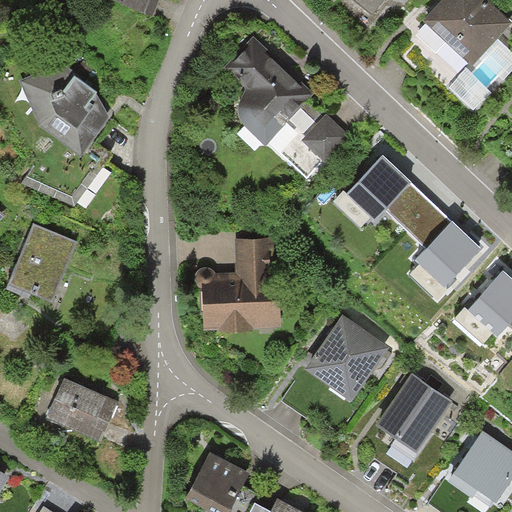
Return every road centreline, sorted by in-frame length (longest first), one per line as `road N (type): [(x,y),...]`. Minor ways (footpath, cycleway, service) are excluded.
road 1 (residential): [(214,0),(176,56),(162,122),(165,366)]
road 2 (residential): [(511,238),(273,0)]
road 3 (residential): [(371,511),(165,366)]
road 4 (residential): [(165,366),(152,511)]
road 5 (residential): [(120,511),(0,434)]
